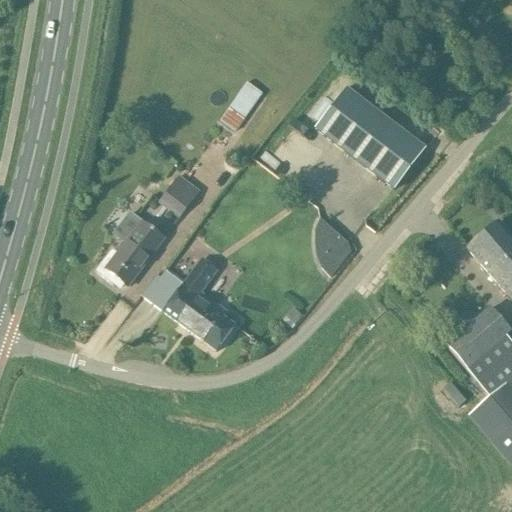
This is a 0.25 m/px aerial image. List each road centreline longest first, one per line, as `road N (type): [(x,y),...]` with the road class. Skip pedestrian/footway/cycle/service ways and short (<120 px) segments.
road 1 (unclassified): [(0,336),(160,380),(218,382),(258,368),(298,338),(511,95)]
road 2 (primary): [(0,288),(33,168),(60,0)]
